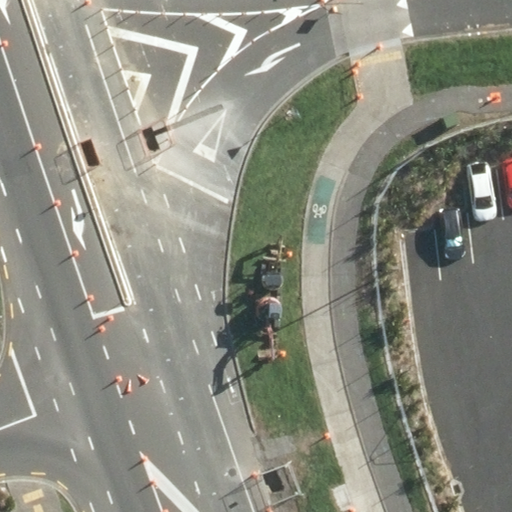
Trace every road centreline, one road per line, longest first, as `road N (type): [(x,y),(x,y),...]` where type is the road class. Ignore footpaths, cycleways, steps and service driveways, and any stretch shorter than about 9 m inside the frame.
road 1 (secondary): [(10,0),(111,304),(102,355),(77,381)]
road 2 (residential): [(328,0),(224,97),(187,190),(181,345)]
road 3 (secondary): [(66,0),(181,345)]
road 4 (secondary): [(77,381),(0,114)]
road 5 (secondary): [(180,511),(77,381)]
road 6 (secondary): [(77,381),(121,383),(190,427)]
